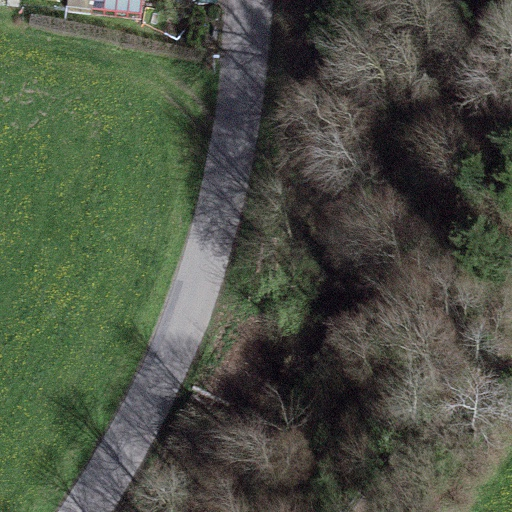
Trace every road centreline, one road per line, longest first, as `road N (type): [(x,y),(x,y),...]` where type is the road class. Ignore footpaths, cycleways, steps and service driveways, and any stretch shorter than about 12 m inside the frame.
road 1 (unclassified): [(252,0),(225,181),(194,293),(148,401),(84,511)]
road 2 (track): [(369,511),(474,394),(511,368)]
